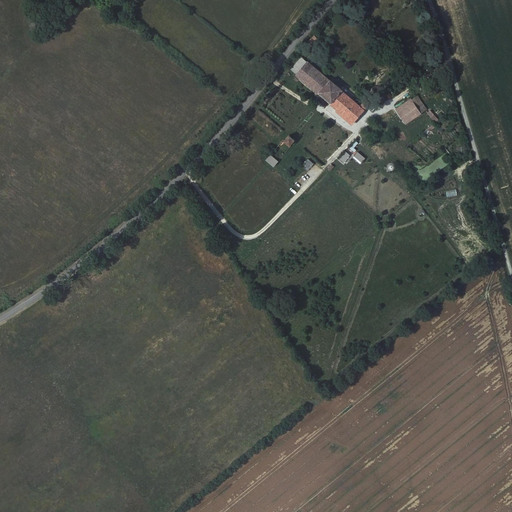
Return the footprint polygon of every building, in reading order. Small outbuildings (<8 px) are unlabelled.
[(310,60),(305,56),(294,69),(300,74),(310,60)] [(310,60),(300,74),(354,121),(372,100),(370,99),(367,96),(362,101),(311,59),(310,60)] [(420,93),(413,96),(416,101),(420,111),(427,108),(420,93)] [(398,104),(400,109),(416,101),(413,96),(398,104)] [(434,123),(438,119),(430,109),(426,113),(434,123)] [(298,137),(291,131),(286,137),(292,143),(293,144),(298,137)] [(292,143),(286,137),(284,136),(278,144),(286,150),(292,143)] [(266,158),(274,164),(286,150),(278,144),(266,158)] [(301,165),(307,171),(314,164),(307,158),(301,165)] [(388,162),(387,169),(394,171),(395,163),(388,162)]
